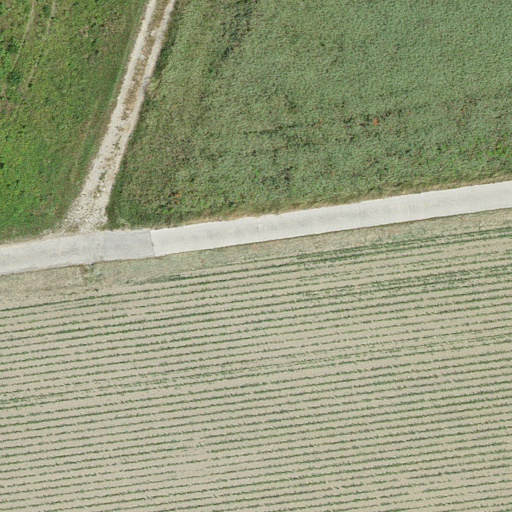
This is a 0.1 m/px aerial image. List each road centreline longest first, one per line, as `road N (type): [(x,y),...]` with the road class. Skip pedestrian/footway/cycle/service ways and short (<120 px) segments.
road 1 (track): [(0,264),(511,195)]
road 2 (track): [(163,0),(81,254)]
